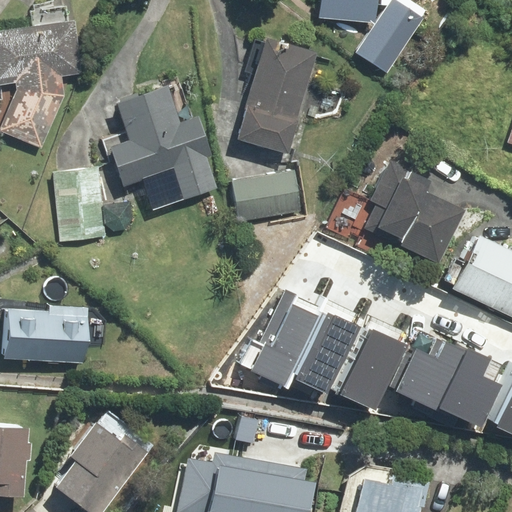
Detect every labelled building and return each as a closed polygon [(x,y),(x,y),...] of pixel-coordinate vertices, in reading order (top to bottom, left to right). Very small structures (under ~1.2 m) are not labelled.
[(362,24),(364,0),(312,0),(311,20),(362,24)] [(412,22),(383,4),(352,56),(380,74),(412,22)] [(0,84),(9,83),(11,98),(0,124),(0,133),(33,147),(53,99),(50,77),(68,74),(61,27),(0,35),(0,84)] [(276,156),(303,58),(256,45),(229,144),(276,156)] [(154,90),(106,109),(119,142),(100,150),(115,187),(162,169),(173,198),(209,184),(184,120),(168,126),(154,90)] [(511,115),(501,147),(511,151),(511,115)] [(428,266),(453,212),(418,196),(424,183),(381,164),(363,204),(371,207),(362,229),(390,242),(388,247),(428,266)] [(87,170),(50,175),(59,243),(96,238),(87,170)] [(290,171),(229,182),(236,220),(297,210),(290,171)] [(511,257),(460,234),(436,285),(511,319),(511,257)] [(333,283),(344,256),(309,242),(298,268),(333,283)] [(378,285),(358,316),(392,338),(412,308),(378,285)] [(327,323),(281,303),(262,346),(248,340),(236,369),(295,395),(327,323)] [(79,318),(0,314),(0,319),(0,356),(76,361),(79,318)] [(463,355),(376,345),(372,381),(395,384),(391,415),(496,426),(501,375),(461,371),(463,355)] [(98,511),(142,457),(98,423),(49,486),(82,511),(98,511)] [(18,426),(0,425),(0,497),(15,498),(18,426)] [(302,511),(306,487),(208,471),(200,511),(302,511)] [(378,488),(351,484),(346,511),(414,511),(419,482),(380,476),(378,488)]
